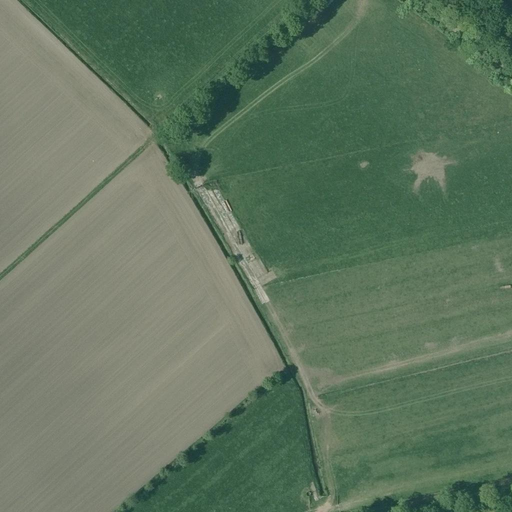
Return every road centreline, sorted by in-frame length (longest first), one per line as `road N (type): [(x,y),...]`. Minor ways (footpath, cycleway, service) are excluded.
road 1 (track): [(299,0),(147,138)]
road 2 (unclassified): [(511,71),(415,0)]
